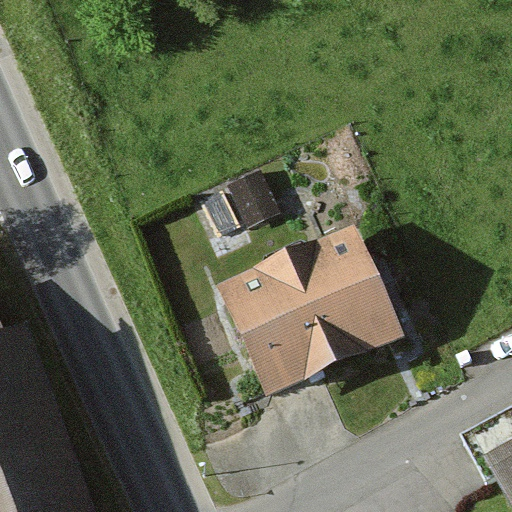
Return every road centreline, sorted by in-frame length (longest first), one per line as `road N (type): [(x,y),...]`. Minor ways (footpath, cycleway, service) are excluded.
road 1 (secondary): [(0,137),(166,511)]
road 2 (residential): [(312,511),(511,403)]
